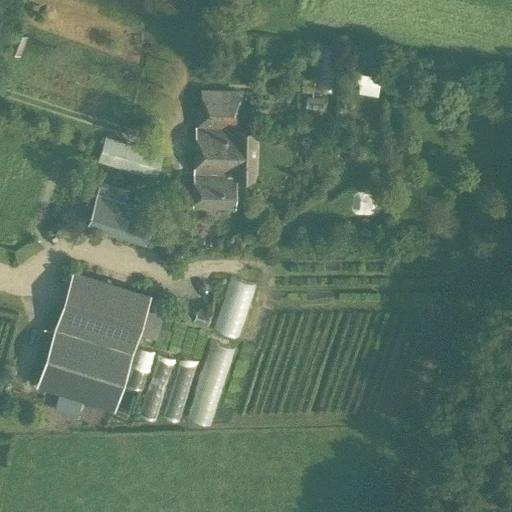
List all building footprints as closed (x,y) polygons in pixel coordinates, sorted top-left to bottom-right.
[(360,70),(356,91),(378,94),(382,74),(360,70)] [(313,77),(301,77),(300,91),(312,91),(313,77)] [(193,175),(234,176),(253,177),(255,128),(237,127),(239,91),(201,90),(200,108),(196,108),(193,175)] [(96,160),(155,179),(162,154),(105,135),(96,160)] [(234,176),(193,175),(192,206),(233,207),(234,176)] [(100,180),(96,193),(95,192),(86,224),(144,242),(154,211),(124,201),(127,189),(100,180)] [(316,245),(315,289),(409,291),(410,247),(316,245)] [(123,389),(150,291),(72,269),(45,369),(123,389)] [(152,296),(142,334),(156,337),(166,300),(152,296)] [(212,423),(233,345),(209,338),(188,417),(212,423)] [(178,418),(193,362),(164,355),(161,369),(174,373),(171,387),(174,388),(167,415),(178,418)] [(154,419),(167,389),(152,383),(140,413),(154,419)]
